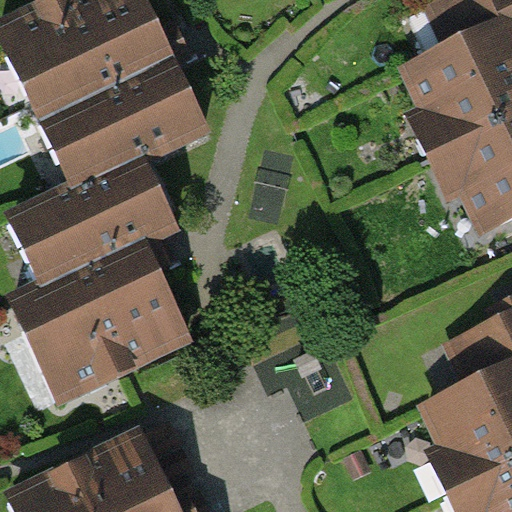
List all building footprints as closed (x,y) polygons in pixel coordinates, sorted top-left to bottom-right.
[(213,145),(146,0),(74,0),(0,34),(0,43),(76,208),(152,173),(213,145)] [(511,238),(511,0),(459,0),(438,10),(460,61),(403,86),(477,254),(511,238)] [(152,173),(76,208),(15,236),(50,311),(23,324),(64,412),(191,354),(150,265),(187,248),(152,173)] [(511,511),(511,319),(457,343),(480,394),(422,420),(463,511),(511,511)] [(164,511),(133,450),(9,511),(164,511)]
